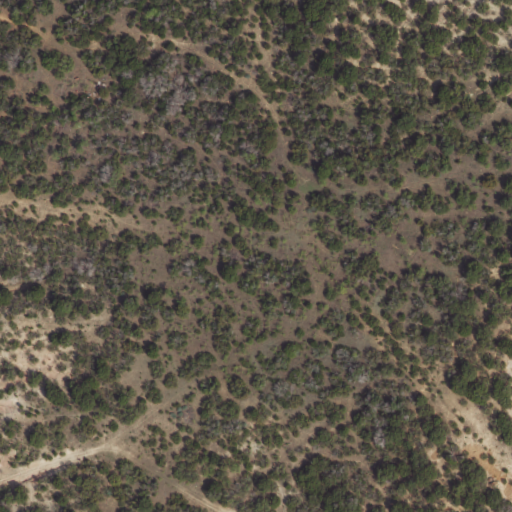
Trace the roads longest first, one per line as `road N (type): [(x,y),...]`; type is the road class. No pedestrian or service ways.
road 1 (residential): [(131,451),(181,378),(202,297),(207,227),(150,175)]
road 2 (residential): [(199,511),(131,451),(0,498)]
